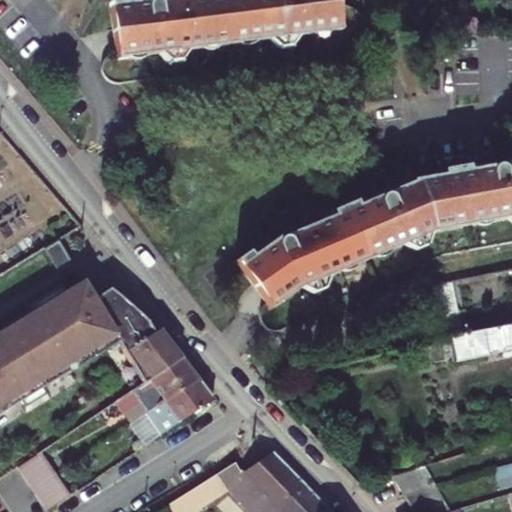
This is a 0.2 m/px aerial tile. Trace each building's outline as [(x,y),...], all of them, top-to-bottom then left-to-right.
[(119,87),(335,58),(341,58),(356,52),(362,43),(364,32),(362,22),(355,13),(345,8),(334,8),(333,0),(174,0),(171,0),(157,9),(154,4),(146,4),(144,0),(132,0),(107,3),(114,54),(103,62),(100,72),(103,81),(109,86),(119,87)] [(269,332),(279,333),(317,307),(447,257),(511,245),(511,166),(510,166),(497,175),(494,170),(486,170),(485,166),(399,182),(400,188),(394,189),(385,199),(379,196),(375,197),(373,193),(297,226),(299,231),(293,234),(284,241),(275,241),(272,237),(235,265),(264,306),(259,315),(261,326),(269,332)] [(70,261),(56,239),(43,247),(56,269),(70,261)] [(0,412),(118,343),(143,385),(181,359),(159,330),(153,331),(144,316),(136,321),(121,299),(114,304),(106,291),(93,299),(81,281),(0,330),(0,412)] [(136,321),(144,316),(142,315),(129,302),(112,291),(81,281),(93,299),(106,291),(114,304),(121,299),(136,321)] [(455,313),(449,282),(436,285),(443,315),(455,313)] [(511,325),(446,339),(451,362),(511,350),(511,325)] [(143,402),(149,412),(198,378),(186,364),(181,359),(143,385),(117,402),(125,414),(143,402)] [(149,412),(162,433),(213,400),(214,397),(198,378),(149,412)] [(149,412),(143,402),(125,414),(132,423),(149,412)] [(464,437),(468,454),(506,443),(503,428),(464,437)] [(35,489),(58,473),(44,451),(20,466),(24,472),(35,489)] [(269,511),(271,511),(285,501),(305,487),(291,472),(272,452),(241,475),(234,464),(168,506),(172,511),(187,511),(226,487),(248,511),(269,511)] [(511,464),(493,470),(498,491),(511,487),(511,464)] [(403,497),(435,487),(421,467),(390,475),(403,497)] [(49,510),(72,494),(58,473),(35,489),(49,510)] [(328,511),(305,487),(285,501),(271,511),(269,511),(328,511)] [(403,497),(411,511),(450,511),(435,487),(403,497)]
